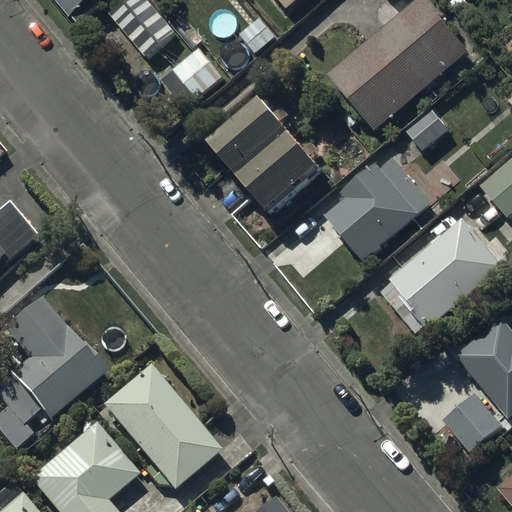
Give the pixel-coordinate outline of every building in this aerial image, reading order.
[(54,0),(73,22),(75,20),(80,26),(103,7),(98,1),(98,0),(54,0)] [(149,0),(132,0),(112,17),(145,58),(176,33),(149,0)] [(278,0),(290,13),(304,0),(278,0)] [(424,0),(331,78),(378,134),(471,56),(424,0)] [(262,23),(242,38),(257,58),(277,43),(262,23)] [(202,51),(175,72),(199,102),(225,80),(202,51)] [(264,105),(212,149),(271,218),(325,173),(313,160),(320,154),(314,147),(306,153),(283,126),(291,119),(284,111),(276,118),(264,105)] [(434,115),(410,136),(425,154),(450,133),(434,115)] [(511,163),(481,189),(510,222),(511,220),(511,163)] [(379,170),(346,197),(352,203),(330,222),(367,266),(433,209),(396,166),(384,176),(379,170)] [(0,280),(39,248),(13,216),(0,226),(0,280)] [(466,224),(393,283),(415,310),(412,313),(430,335),(505,272),(466,224)] [(83,354),(41,303),(4,335),(28,363),(0,387),(0,401),(7,410),(0,416),(0,435),(16,454),(50,424),(51,425),(100,382),(102,383),(108,377),(86,352),(83,354)] [(511,329),(505,321),(459,359),(511,422),(511,421),(511,329)] [(151,370),(104,408),(174,494),(221,455),(151,370)] [(477,399),(445,425),(472,457),(503,430),(477,399)] [(96,427),(30,482),(33,486),(27,491),(36,501),(41,497),(54,511),(113,511),(107,505),(139,478),(96,427)] [(511,483),(501,494),(511,507),(511,483)] [(33,511),(12,486),(0,496),(0,511),(33,511)]
